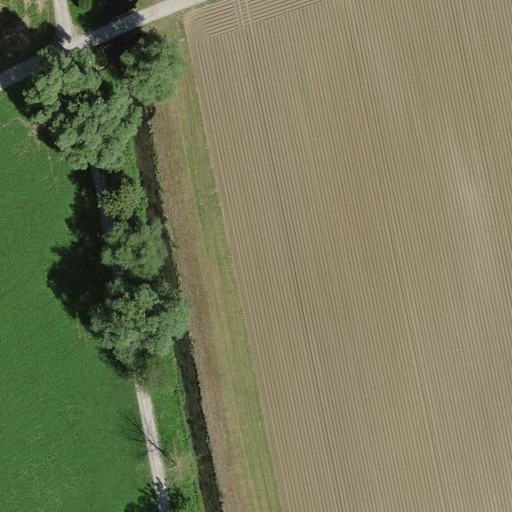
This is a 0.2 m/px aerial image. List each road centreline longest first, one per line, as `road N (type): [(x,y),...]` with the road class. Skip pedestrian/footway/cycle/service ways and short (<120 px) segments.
road 1 (track): [(166,511),(62,46)]
road 2 (track): [(177,0),(62,46)]
